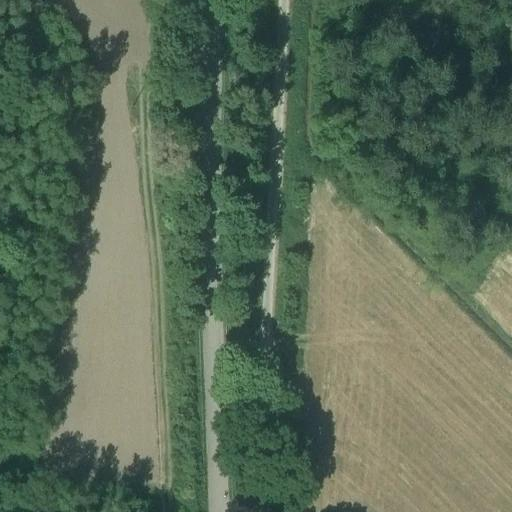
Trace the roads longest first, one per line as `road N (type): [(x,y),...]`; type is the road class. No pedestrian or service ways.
road 1 (unclassified): [(219,511),(216,0)]
road 2 (track): [(252,511),(276,142)]
road 3 (track): [(284,0),(276,142)]
